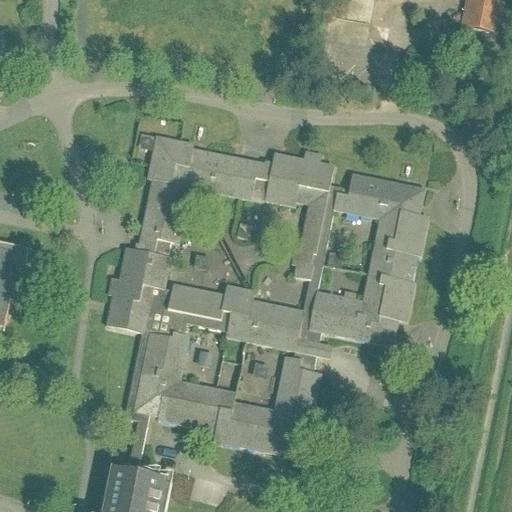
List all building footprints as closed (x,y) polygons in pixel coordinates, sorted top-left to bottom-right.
[(500,39),(507,0),(470,0),(464,32),(500,39)] [(435,80),(438,62),(406,57),(404,74),(435,80)] [(156,141),(147,182),(152,183),(138,255),(126,253),(119,285),(111,283),(108,300),(113,301),(107,331),(140,338),(123,424),(136,427),(129,463),(126,478),(136,480),(139,465),(149,416),(158,418),(156,425),(214,437),(212,446),(278,460),(280,452),(288,454),(288,458),(303,461),(319,379),(312,378),(316,360),(321,361),(323,350),(318,349),(321,337),(391,351),(394,335),(389,334),(392,323),(405,326),(413,287),(409,286),(415,260),(418,261),(426,221),(413,218),(415,207),(420,208),(423,193),(350,179),(347,194),(328,190),(332,168),(318,165),(320,157),(305,154),(304,163),(274,157),(271,169),(197,154),(196,161),(190,160),(192,148),(156,141)] [(0,334),(3,335),(9,306),(18,307),(29,254),(0,247),(0,334)] [(136,480),(126,478),(124,478),(116,476),(112,475),(103,511),(165,511),(170,487),(158,485),(136,480)]
